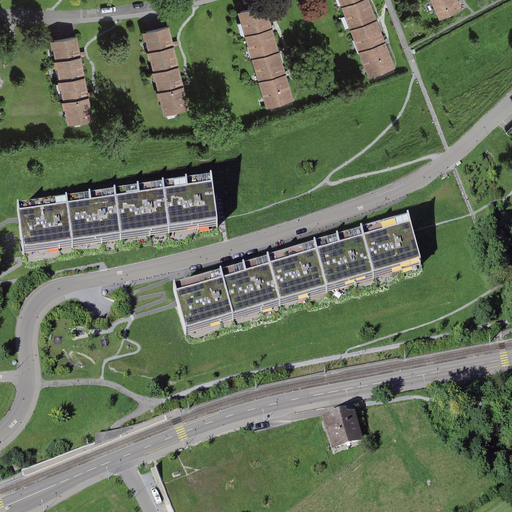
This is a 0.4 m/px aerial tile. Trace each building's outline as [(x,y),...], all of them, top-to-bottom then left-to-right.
[(371,0),(339,0),(368,80),(397,70),(371,0)] [(458,0),(430,0),(439,21),(463,11),(458,0)] [(268,4),(240,12),(266,107),(295,99),(268,4)] [(170,27),(143,33),(164,116),(190,109),(170,27)] [(79,37),(51,42),(68,126),(95,121),(79,37)] [(215,187),(19,213),(20,221),(25,256),(220,230),(215,187)] [(411,225),(175,294),(178,301),(188,337),(424,268),(413,231),(411,225)] [(139,424),(98,432),(98,445),(125,434),(136,427),(183,409),(182,407),(139,424)] [(355,414),(324,422),(332,455),(364,447),(355,414)]
